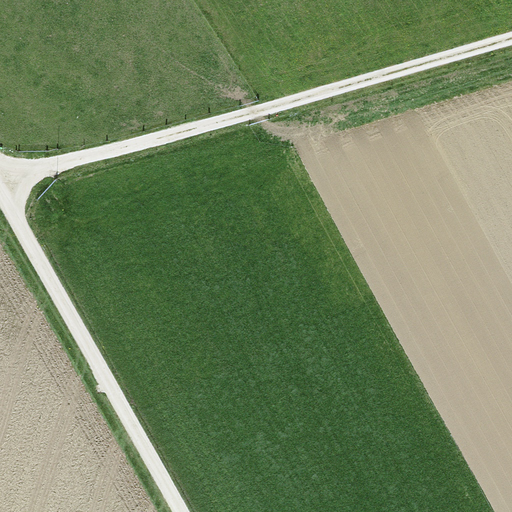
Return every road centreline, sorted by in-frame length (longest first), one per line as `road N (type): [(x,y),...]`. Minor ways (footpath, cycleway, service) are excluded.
road 1 (track): [(511,36),(0,175)]
road 2 (unclassified): [(175,511),(0,200)]
